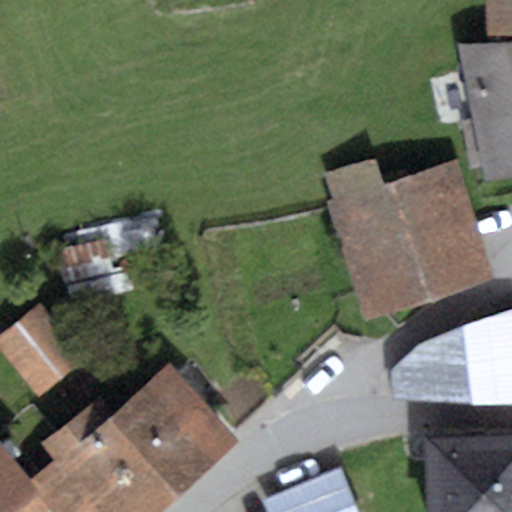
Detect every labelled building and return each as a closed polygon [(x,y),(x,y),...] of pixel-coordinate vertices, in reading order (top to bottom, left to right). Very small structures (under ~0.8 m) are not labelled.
[(511,0),(484,0),(485,20),(511,18),(511,0)] [(511,32),(455,33),(486,164),(511,159),(511,32)] [(374,147),(318,165),(365,309),(494,267),(455,148),(382,171),(374,147)] [(109,247),(62,258),(69,290),(117,279),(109,247)] [(422,347),(395,370),(395,395),(511,399),(511,315),(463,332),(422,347)] [(44,316),(0,355),(0,358),(43,407),(88,366),(44,316)] [(81,400),(41,437),(58,455),(33,478),(61,508),(84,487),(107,511),(155,511),(239,434),(165,355),(97,418),(81,400)] [(511,511),(511,441),(431,445),(433,511),(511,511)] [(50,511),(0,448),(0,511),(50,511)] [(359,511),(349,485),(275,511),(359,511)]
